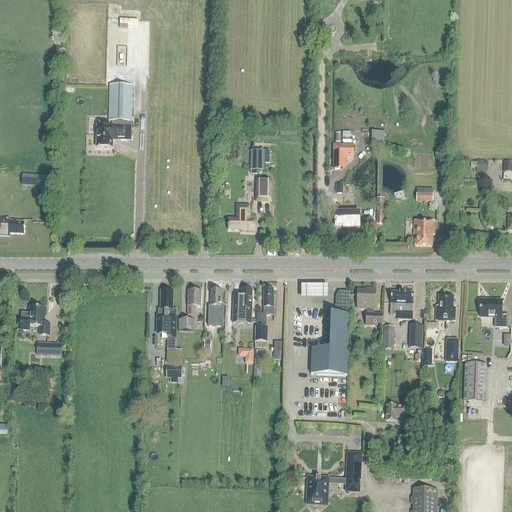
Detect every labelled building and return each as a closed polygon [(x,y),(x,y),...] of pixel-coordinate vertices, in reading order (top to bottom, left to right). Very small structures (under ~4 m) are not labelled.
[(147,35),(132,34),(131,45),(147,45),(147,35)] [(131,141),(132,87),(110,86),(109,122),(112,122),(112,126),(96,126),(96,148),(112,148),(112,141),(131,141)] [(371,149),(384,149),(383,132),(371,133),(371,149)] [(341,170),(345,166),(345,158),(353,158),(353,146),(333,146),(333,170),(341,170)] [(263,171),(263,151),(251,151),(250,171),(257,171),(263,171)] [(256,180),(256,200),(270,201),(270,181),(256,180)] [(416,191),(416,202),(432,203),(431,190),(416,191)] [(375,224),(383,225),(384,199),(376,198),(375,224)] [(228,231),(241,231),(241,233),(255,233),(255,218),(248,218),(248,209),(237,209),(237,219),(228,219),(228,231)] [(359,227),(359,213),(335,213),(335,226),(350,226),(350,228),(359,227)] [(0,219),(0,236),(9,237),(9,234),(24,235),(25,223),(16,222),(16,220),(0,219)] [(415,236),(414,247),(432,247),(432,236),(434,236),(435,222),(413,221),(413,236),(415,236)] [(327,285),(300,285),(300,299),(327,299),(327,285)] [(251,290),(242,290),(241,297),(238,297),(237,311),(237,324),(251,324),(252,298),(251,298),(251,290)] [(274,308),(274,297),(273,297),(273,290),(264,290),(263,315),(257,315),(256,328),(266,328),(266,317),(269,316),(273,316),(274,308)] [(374,310),(375,292),(374,292),(374,290),(366,290),(366,292),(357,291),(357,309),(366,310),(366,314),(365,326),(381,327),(382,315),(373,314),(373,310),(374,310)] [(172,300),(171,300),(171,292),(162,291),(161,303),(160,303),(160,310),(160,317),(157,317),(157,334),(167,335),(167,350),(175,350),(176,310),(172,310),(172,300)] [(188,291),(187,316),(195,316),(195,307),(200,307),(201,291),(188,291)] [(211,291),(210,306),(208,306),(208,314),(208,321),(208,323),(211,323),(211,321),(217,322),(217,314),(216,314),(216,307),(221,307),(221,300),(220,300),(221,291),(211,291)] [(335,297),(335,308),(333,308),(333,314),(331,314),(330,350),(311,349),(310,375),(346,376),(347,350),(349,312),(348,312),(349,292),(339,292),(335,297)] [(397,320),(412,321),(412,312),(412,305),(413,293),(404,293),(404,292),(399,292),(399,293),(391,292),(390,304),(391,304),(390,311),(390,316),(397,317),(397,320)] [(435,322),(454,322),(455,307),(453,307),(453,296),(438,296),(438,307),(436,307),(435,322)] [(501,315),(501,301),(480,301),(480,318),(495,318),(495,328),(507,328),(508,315),(501,315)] [(30,308),(29,314),(22,314),(21,330),(29,331),(29,326),(40,327),(39,336),(48,336),(49,324),(43,324),(44,308),(30,308)] [(229,326),(237,326),(237,324),(237,311),(225,311),(224,332),(228,332),(229,326)] [(178,332),(193,332),(194,320),(179,320),(178,332)] [(410,326),(409,349),(421,349),(422,326),(410,326)] [(267,343),(267,328),(266,328),(256,328),(255,328),(255,342),(267,343)] [(394,328),(384,328),(383,357),(392,358),(393,350),(394,328)] [(357,351),(358,336),(349,335),(348,350),(357,351)] [(458,341),(446,340),(445,357),(445,363),(457,363),(457,358),(458,341)] [(37,343),(36,356),(60,357),(61,345),(37,343)] [(483,365),(465,364),(463,401),(481,402),(483,365)] [(385,422),(396,422),(396,417),(406,418),(407,407),(396,407),(396,406),(386,406),(385,422)] [(283,447),(284,437),(276,437),(275,447),(283,447)] [(397,448),(410,449),(410,439),(397,438),(397,448)] [(361,454),(347,454),(346,480),(308,478),(307,495),(307,504),(315,505),(319,505),(327,505),(327,491),(328,484),(328,483),(331,483),(331,484),(339,485),(339,483),(349,484),(349,492),(359,492),(361,454)] [(413,490),(412,511),(436,511),(437,490),(413,490)]
